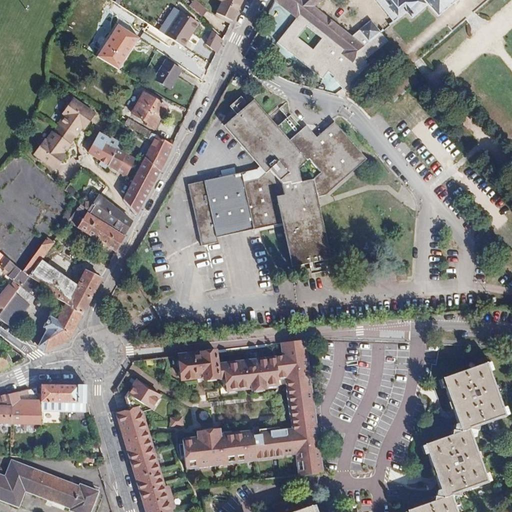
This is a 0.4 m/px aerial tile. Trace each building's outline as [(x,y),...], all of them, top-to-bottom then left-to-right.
[(234,21),(243,0),(223,0),(223,2),(217,13),(234,21)] [(346,50),(323,31),(300,13),(297,17),(275,0),(274,0),(274,1),(296,18),(276,43),(322,80),(330,73),(334,77),(332,79),(342,90),(365,69),(357,63),(356,64),(343,53),(346,50)] [(275,0),(297,17),(300,13),(323,31),(346,50),(343,53),(356,64),(357,63),(365,69),(369,66),(365,63),(387,42),(380,34),(382,32),(372,20),(354,36),(315,6),(321,0),(275,0)] [(377,0),(379,2),(395,22),(407,12),(413,19),(429,5),(438,17),(457,0),(377,0)] [(201,18),(208,11),(196,1),(190,8),(201,18)] [(168,36),(185,48),(199,21),(181,12),(168,36)] [(170,25),(173,16),(167,14),(164,23),(170,25)] [(383,18),(377,24),(384,30),(389,23),(383,18)] [(208,42),(221,48),(225,40),(212,34),(208,42)] [(183,71),(167,62),(156,81),(172,90),(183,71)] [(163,106),(143,93),(130,113),(145,123),(143,125),(149,128),(163,106)] [(61,125),(76,136),(77,137),(84,129),(82,128),(86,123),(89,125),(95,116),(75,100),(64,115),(66,116),(60,123),(61,125)] [(203,250),(219,246),(218,241),(255,232),(254,228),(283,221),(284,226),(295,269),(330,261),(315,199),(325,197),(366,160),(336,125),(319,140),(317,137),(316,138),(313,141),(305,132),(303,130),(290,116),(282,123),(286,127),(281,130),(278,126),(275,129),(252,102),(225,126),(266,173),(259,182),(244,186),(241,176),(188,189),(203,250)] [(319,140),(336,125),(334,122),(317,137),(319,140)] [(61,125),(57,130),(73,140),(76,136),(61,125)] [(308,129),(305,132),(313,141),(316,138),(308,129)] [(73,140),(57,130),(55,133),(69,144),(73,140)] [(99,156),(109,142),(108,141),(111,137),(101,131),(90,149),(99,156)] [(128,151),(139,134),(135,131),(133,135),(126,145),(124,148),(128,151)] [(71,145),(69,144),(55,133),(53,132),(47,141),(45,140),(36,151),(36,156),(55,170),(62,160),(60,158),(64,152),(65,153),(71,145)] [(160,171),(174,146),(157,137),(154,141),(144,159),(160,171)] [(123,150),(124,148),(126,145),(120,141),(116,146),(109,142),(99,156),(102,158),(108,162),(109,163),(120,149),(123,150)] [(126,153),(123,150),(120,149),(109,163),(126,175),(131,168),(121,161),(126,153)] [(131,168),(135,159),(126,153),(121,161),(131,168)] [(108,162),(102,158),(99,161),(105,166),(108,162)] [(137,215),(160,171),(144,159),(142,163),(123,198),(137,215)] [(126,234),(133,221),(123,212),(123,213),(100,194),(99,195),(95,193),(91,200),(94,203),(90,210),(126,234)] [(81,202),(76,197),(55,229),(61,234),(69,222),(116,253),(125,236),(78,206),(81,202)] [(164,229),(175,203),(168,200),(157,226),(164,229)] [(254,228),(255,232),(284,226),(283,221),(254,228)] [(42,259),(54,243),(48,238),(37,251),(26,243),(11,262),(29,277),(41,284),(46,286),(52,294),(69,304),(79,283),(42,259)] [(29,277),(11,262),(6,258),(0,265),(8,272),(6,275),(22,286),(25,282),(29,277)] [(84,314),(102,279),(86,271),(79,283),(69,304),(84,314)] [(25,282),(39,289),(41,284),(29,277),(25,282)] [(0,315),(18,292),(10,286),(0,297),(0,315)] [(0,315),(0,318),(13,328),(36,298),(21,287),(18,292),(0,315)] [(71,339),(84,314),(69,304),(60,322),(50,316),(44,327),(48,329),(45,336),(40,334),(35,344),(45,351),(71,339)] [(307,339),(282,342),(284,356),(286,376),(293,431),(296,454),(298,476),(323,473),(307,339)] [(0,371),(13,365),(7,354),(3,356),(0,350),(0,371)] [(217,364),(216,351),(179,355),(181,380),(204,377),(204,380),(219,378),(217,364)] [(284,356),(217,364),(219,378),(225,377),(226,390),(251,387),(252,389),(266,387),(266,385),(278,384),(278,377),(286,376),(284,356)] [(462,432),(471,429),(507,416),(488,363),(444,378),(462,432)] [(126,398),(130,410),(141,407),(142,412),(152,409),(161,396),(137,381),(126,398)] [(86,402),(87,386),(41,385),(42,401),(10,400),(12,405),(12,423),(42,424),(42,423),(56,423),(56,408),(64,408),(86,409),(87,406),(90,407),(89,402),(86,402)] [(0,423),(12,423),(12,405),(10,400),(10,399),(9,395),(0,397),(0,423)] [(130,410),(117,414),(147,511),(172,511),(172,510),(165,486),(142,412),(141,407),(130,410)] [(284,455),(296,454),(293,431),(289,431),(288,429),(281,430),(280,426),(221,433),(220,428),(197,431),(198,435),(182,437),(186,468),(284,456),(284,455)] [(471,429),(462,432),(425,445),(445,499),(453,495),(490,483),(471,429)] [(80,489),(12,462),(6,478),(0,475),(0,501),(19,509),(26,492),(71,510),(70,511),(88,511),(97,492),(81,486),(80,489)] [(168,485),(165,486),(172,510),(175,509),(176,507),(169,486),(168,485)] [(459,511),(453,495),(445,499),(408,511),(459,511)]
